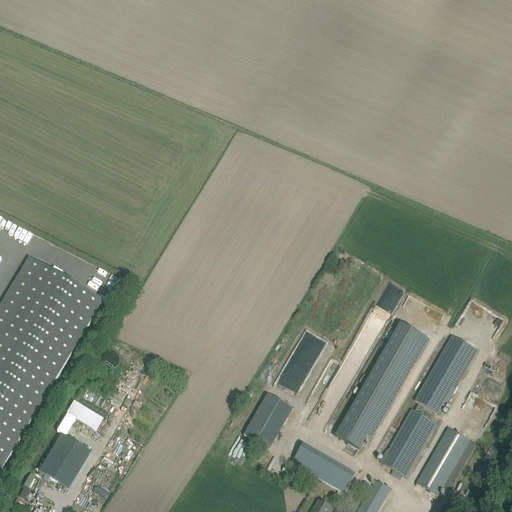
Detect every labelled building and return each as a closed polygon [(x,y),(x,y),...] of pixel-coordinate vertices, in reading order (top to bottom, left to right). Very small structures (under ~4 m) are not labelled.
[(0,474),(103,303),(42,267),(0,337),(0,474)] [(343,427),(336,438),(358,451),(359,451),(365,440),(424,338),(423,338),(401,325),(343,427)] [(307,330),(288,366),(310,377),(329,342),(307,330)] [(415,401),(440,415),(477,351),(452,336),(415,401)] [(267,396),(258,412),(283,427),(293,410),(267,396)] [(99,434),(107,420),(75,401),(67,414),(99,434)] [(419,406),(417,412),(435,420),(437,414),(419,406)] [(381,464),(406,479),(437,426),(412,411),(381,464)] [(269,452),(283,427),(258,412),(244,437),(269,452)] [(417,485),(438,497),(443,488),(470,442),(449,430),(417,485)] [(62,437),(40,474),(69,492),(92,454),(62,437)] [(344,494),(355,476),(302,446),(292,465),(339,491),(344,494)] [(30,489),(36,478),(31,475),(25,487),(30,489)] [(376,481),(358,511),(377,511),(390,489),(376,481)] [(365,482),(361,490),(367,493),(371,485),(365,482)] [(20,499),(25,502),(28,497),(22,493),(20,499)] [(443,501),(436,511),(455,511),(461,502),(447,494),(443,501)] [(318,502),(312,511),(330,511),(332,510),(318,502)]
